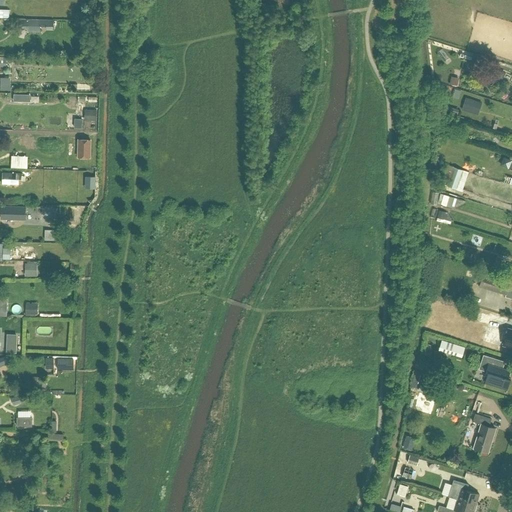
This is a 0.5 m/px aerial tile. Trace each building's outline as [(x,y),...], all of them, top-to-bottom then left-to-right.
[(53,20),(20,19),(20,32),(40,32),(40,27),(46,27),(46,29),(53,29),(53,20)] [(494,77),(500,79),(502,78),(504,73),(497,70),(494,77)] [(11,90),(11,77),(1,77),(1,89),(11,90)] [(467,97),(463,109),(475,113),(478,101),(467,97)] [(456,117),(458,111),(446,107),(444,113),(456,117)] [(96,121),(96,110),(84,109),(84,120),(96,121)] [(457,128),(459,119),(445,115),(443,123),(457,128)] [(83,119),(75,119),(74,127),(82,128),(83,119)] [(78,139),(78,157),(91,157),(92,139),(78,139)] [(11,167),(28,167),(28,155),(11,155),(11,167)] [(459,197),(468,172),(447,165),(439,189),(459,197)] [(21,184),(21,173),(2,172),(2,184),(21,184)] [(511,184),(511,177),(505,175),(503,182),(511,184)] [(85,176),(85,187),(95,187),(95,176),(85,176)] [(443,194),(441,204),(453,206),(454,196),(443,194)] [(0,219),(25,220),(25,206),(0,205),(0,216),(0,219)] [(438,210),(437,220),(446,221),(447,211),(438,210)] [(45,229),(45,239),(59,239),(59,229),(45,229)] [(35,275),(35,264),(25,264),(25,275),(35,275)] [(505,294),(509,281),(483,273),(479,286),(505,294)] [(26,304),(26,314),(36,314),(36,304),(26,304)] [(511,329),(508,328),(503,345),(511,347),(511,329)] [(453,352),(456,344),(449,341),(446,350),(453,352)] [(462,357),(465,346),(458,344),(455,355),(462,357)] [(9,354),(0,357),(0,364),(12,361),(9,354)] [(507,389),(510,379),(508,378),(510,372),(499,368),(501,361),(483,355),(479,369),(486,371),(485,371),(488,372),(485,382),(507,389)] [(54,368),(54,356),(46,356),(46,368),(54,368)] [(58,358),(58,368),(74,368),(74,357),(58,358)] [(418,391),(428,394),(434,375),(415,370),(411,385),(419,387),(418,391)] [(43,391),(44,377),(32,376),(32,391),(43,391)] [(426,408),(429,399),(419,396),(415,404),(426,408)] [(487,453),(495,429),(489,427),(491,419),(475,414),(473,422),(482,424),(477,440),(470,438),(468,446),(474,448),(474,449),(487,453)] [(32,417),(17,417),(17,427),(32,426),(32,417)] [(400,445),(410,449),(415,436),(404,433),(400,445)] [(416,465),(419,458),(409,455),(407,462),(416,465)] [(413,469),(405,467),(402,476),(410,478),(413,469)] [(457,499),(475,505),(479,494),(466,490),(468,484),(453,479),(448,496),(457,499)] [(410,485),(391,480),(386,499),(399,503),(401,495),(406,497),(410,485)] [(448,495),(451,483),(446,481),(442,493),(448,495)] [(459,511),(472,511),(475,505),(457,499),(454,510),(439,505),(437,511),(439,511),(459,511)]
